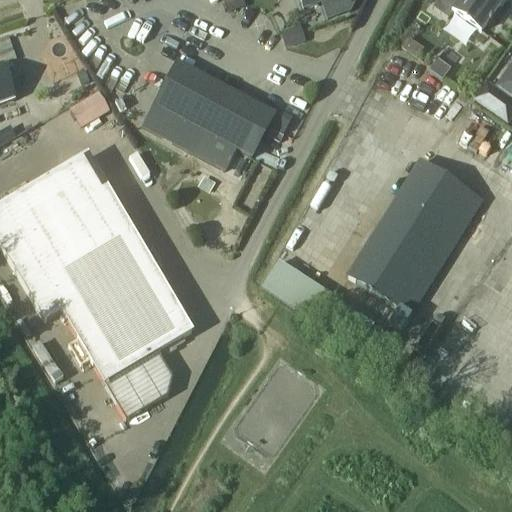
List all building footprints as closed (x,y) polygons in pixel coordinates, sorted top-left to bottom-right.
[(298,0),(302,11),(320,5),(326,21),(350,13),(356,0),(298,0)] [(440,0),(433,11),(446,20),(450,15),(479,36),(504,2),(501,0),(440,0)] [(299,28),(279,35),(284,51),(304,44),(299,28)] [(411,58),(418,49),(406,41),(399,50),(411,58)] [(442,83),(450,72),(436,62),(428,73),(442,83)] [(142,132),(205,165),(224,176),(236,154),(250,162),(274,119),(176,67),(153,110),(142,132)] [(511,68),(496,90),(511,100),(511,68)] [(3,71),(0,72),(0,111),(15,106),(3,71)] [(76,74),(81,86),(89,83),(85,71),(76,74)] [(272,89),(303,105),(308,94),(277,79),(272,89)] [(511,119),(511,104),(485,86),(473,103),(507,127),(511,119)] [(109,114),(98,95),(68,113),(79,132),(109,114)] [(167,400),(171,383),(156,357),(190,337),(86,160),(0,211),(0,253),(43,327),(60,316),(125,425),(167,400)] [(419,166),(347,280),(398,312),(388,327),(400,335),(410,319),(481,206),(419,166)] [(319,293),(278,266),(262,292),(302,318),(319,293)]
